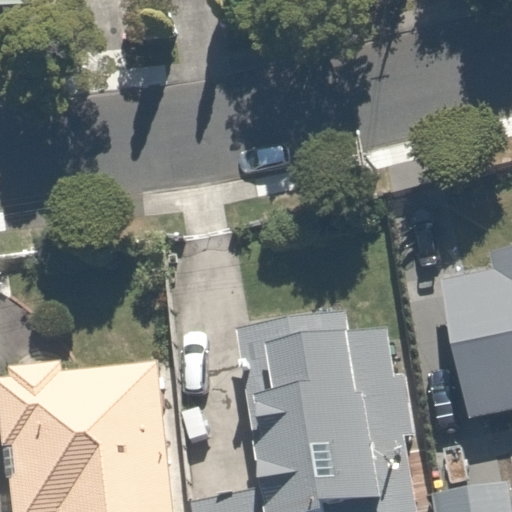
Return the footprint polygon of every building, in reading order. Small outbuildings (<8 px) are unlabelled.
[(0,0),(0,21),(52,16),(50,0),(0,0)] [(511,262),(509,263),(511,275),(511,289),(465,299),(492,429),(511,425),(511,262)] [(321,327),(256,335),(277,499),(212,507),(212,511),(437,511),(416,340),(324,352),(321,327)] [(197,511),(186,376),(14,392),(24,511),(197,511)] [(511,511),(511,491),(448,502),(449,511),(511,511)]
